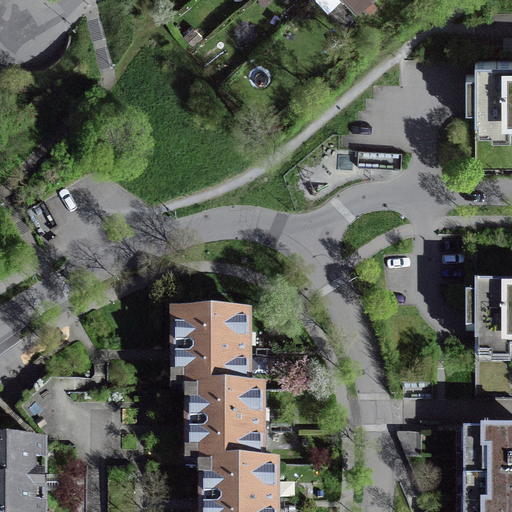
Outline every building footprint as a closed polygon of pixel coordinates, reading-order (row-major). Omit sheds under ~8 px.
[(511,59),(475,59),(475,72),(466,72),(466,90),(466,108),(475,108),(475,121),(510,121),(510,127),(511,127),(511,59)] [(511,284),(475,284),(475,325),(475,346),(511,345),(511,284)] [(182,391),(197,391),(248,391),(247,315),(182,315),(182,355),(182,391)] [(262,391),(248,391),(197,391),(197,432),(197,467),(211,467),(262,467),(262,391)] [(511,511),(511,432),(464,432),(463,511),(511,511)] [(0,511),(42,511),(42,508),(45,508),(45,490),(42,490),(42,484),(42,479),(45,479),(45,460),(42,460),(42,448),(45,448),(45,446),(15,446),(15,445),(0,444),(0,511)] [(275,511),(275,467),(262,467),(211,467),(211,511),(210,511),(275,511)]
